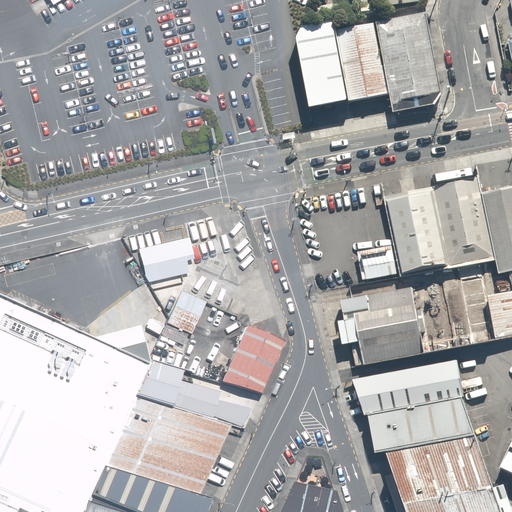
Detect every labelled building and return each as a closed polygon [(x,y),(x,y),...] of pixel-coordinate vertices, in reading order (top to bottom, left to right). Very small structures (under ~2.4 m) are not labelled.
[(427,15),(376,25),(393,112),(443,102),(427,15)] [(335,31),(348,100),(389,92),(376,24),(335,31)] [(347,101),(332,25),(294,32),(308,109),(347,101)] [(511,35),(503,37),(510,71),(511,76),(511,35)] [(432,187),(449,268),(496,260),(481,194),(477,177),(432,187)] [(449,268),(432,187),(386,197),(402,275),(449,268)] [(511,187),(481,194),(496,260),(498,273),(509,271),(511,270),(511,187)] [(198,239),(150,251),(158,284),(198,275),(195,263),(203,261),(198,239)] [(392,246),(358,252),(362,280),(397,274),(392,246)] [(250,288),(204,267),(192,294),(217,305),(238,315),(250,288)] [(511,270),(509,271),(511,287),(511,289),(487,296),(496,340),(511,337),(511,270)] [(363,364),(424,353),(421,332),(426,331),(422,309),(416,310),(412,288),(340,300),(344,320),(337,321),(341,344),(359,341),(363,364)] [(217,305),(192,294),(166,349),(192,361),(217,305)] [(0,299),(0,511),(82,511),(146,362),(0,299)] [(291,344),(254,327),(230,381),(269,392),(291,344)] [(463,358),(364,377),(372,414),(375,414),(470,396),(463,358)] [(139,396),(233,428),(248,433),(254,416),(239,411),(224,406),(230,388),(152,363),(139,396)] [(109,468),(209,500),(233,428),(139,396),(109,468)] [(482,435),(470,396),(375,414),(382,453),(391,452),(482,435)] [(506,511),(482,435),(391,452),(413,511),(506,511)] [(511,440),(500,466),(511,472),(511,440)] [(109,468),(94,505),(116,511),(208,511),(209,500),(109,468)] [(281,511),(347,511),(341,495),(290,487),(281,511)]
